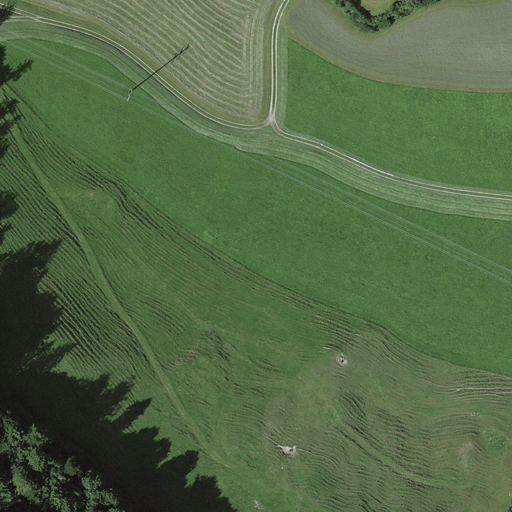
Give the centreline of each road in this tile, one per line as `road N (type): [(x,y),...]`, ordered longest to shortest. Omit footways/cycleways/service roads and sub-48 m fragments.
road 1 (track): [(287,0),(274,35),(276,128),(410,183),(511,198)]
road 2 (track): [(272,116),(247,128),(228,125),(117,46),(35,19)]
road 3 (track): [(0,391),(38,511)]
